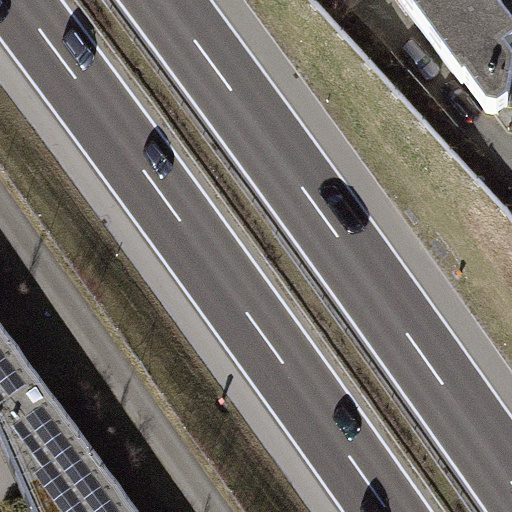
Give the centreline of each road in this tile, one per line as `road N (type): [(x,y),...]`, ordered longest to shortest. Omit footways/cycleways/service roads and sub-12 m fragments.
road 1 (motorway): [(16,0),(387,511)]
road 2 (motorway): [(511,480),(166,0)]
